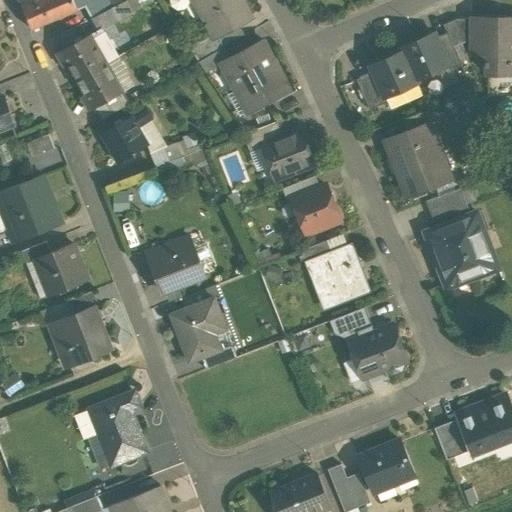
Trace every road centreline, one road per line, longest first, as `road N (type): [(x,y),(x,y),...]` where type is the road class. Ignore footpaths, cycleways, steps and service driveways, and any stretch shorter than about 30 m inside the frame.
road 1 (residential): [(10,0),(206,484)]
road 2 (residential): [(304,54),(449,390)]
road 3 (residential): [(206,484),(449,390)]
road 4 (track): [(153,349),(0,412)]
road 5 (residential): [(304,54),(419,0)]
